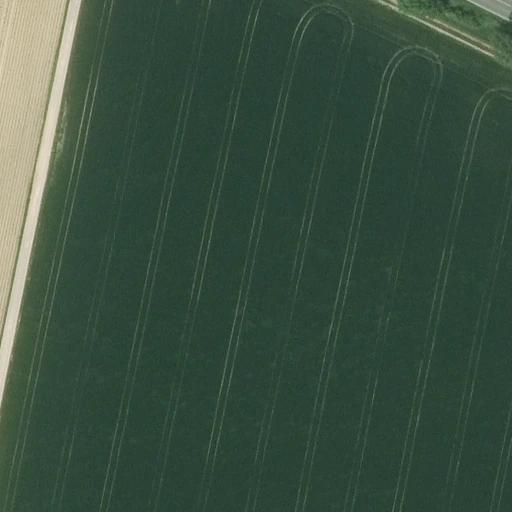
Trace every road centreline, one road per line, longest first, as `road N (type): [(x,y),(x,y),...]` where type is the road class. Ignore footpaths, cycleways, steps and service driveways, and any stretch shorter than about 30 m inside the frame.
road 1 (track): [(0,374),(75,0)]
road 2 (track): [(381,0),(511,65)]
